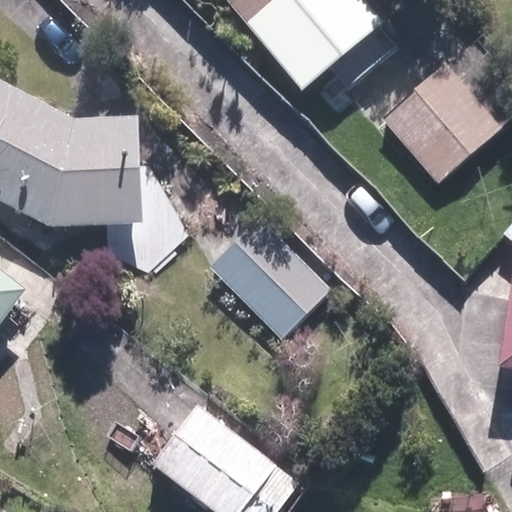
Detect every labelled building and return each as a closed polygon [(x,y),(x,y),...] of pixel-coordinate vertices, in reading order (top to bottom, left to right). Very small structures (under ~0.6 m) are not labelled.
[(231,0),(254,27),(286,0),(231,0)] [(454,63),(429,84),(378,23),(332,62),(437,187),(508,126),(511,130),(511,91),(474,47),(454,63)] [(321,86),(278,34),(246,60),(288,112),(321,86)] [(0,198),(53,227),(150,225),(147,119),(79,121),(0,78),(0,198)] [(214,273),(283,344),(334,293),(265,224),(214,273)] [(0,340),(36,295),(0,267),(0,340)] [(282,511),(304,485),(204,406),(157,466),(215,511),(282,511)]
